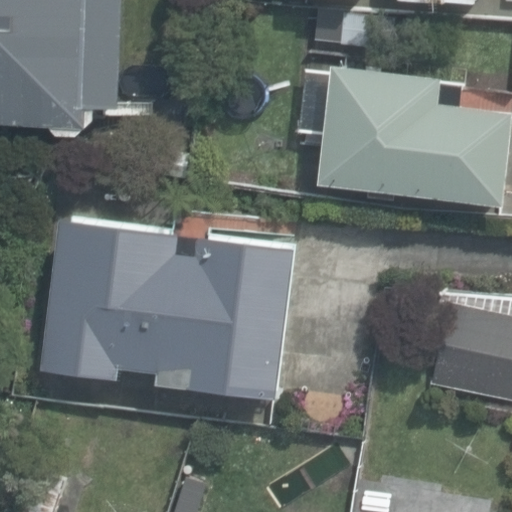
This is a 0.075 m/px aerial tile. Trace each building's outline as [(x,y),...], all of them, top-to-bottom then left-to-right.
[(0,0),(0,118),(57,122),(64,129),(85,131),(99,114),(102,103),(125,105),(128,0),(0,0)] [(397,47),(401,14),(324,5),(320,38),(397,47)] [(327,178),(511,198),(511,189),(511,106),(467,102),(469,79),(449,77),(449,73),(340,62),(339,68),(312,65),(305,130),(332,133),(327,178)] [(164,378),(283,393),(302,245),(300,245),(68,215),(49,364),(124,374),(126,362),(166,367),(164,378)] [(433,381),(511,397),(511,291),(441,288),(437,308),(447,310),(433,381)] [(22,511),(56,511),(68,477),(37,467),(22,511)]
